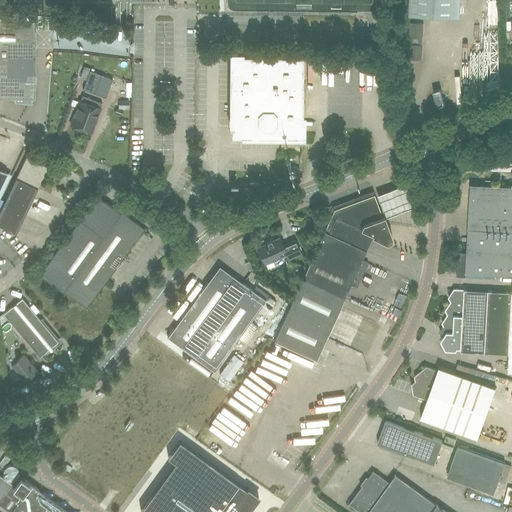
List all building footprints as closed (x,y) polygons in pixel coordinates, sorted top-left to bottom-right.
[(409,0),(409,16),(460,18),(460,0),(409,0)] [(35,100),(35,22),(0,21),(0,99),(15,99),(15,102),(31,104),(31,103),(30,103),(30,100),(35,100)] [(410,24),(409,38),(422,39),(423,25),(410,24)] [(409,61),(422,61),(422,47),(409,46),(409,61)] [(240,137),(302,137),(302,56),(231,55),(230,127),(234,127),(240,133),(240,137)] [(79,78),(85,80),(89,68),(84,66),(79,78)] [(112,80),(90,71),(83,90),(105,98),(112,80)] [(100,108),(101,104),(82,96),(80,101),(70,125),(91,133),(100,108)] [(128,100),(118,100),(118,108),(128,108),(128,100)] [(0,226),(15,234),(37,188),(47,167),(25,156),(0,210),(0,226)] [(406,181),(375,192),(384,215),(415,204),(406,181)] [(466,244),(511,247),(511,186),(470,184),(469,185),(466,244)] [(333,210),(279,329),(274,340),(315,359),(350,285),(356,287),(367,263),(361,260),(371,237),(385,243),(386,243),(387,243),(388,243),(389,243),(389,242),(390,242),(391,241),(391,240),(392,239),(392,238),(392,237),(391,236),(382,212),(380,213),(374,195),(333,210)] [(119,214),(96,196),(78,220),(79,221),(39,276),(62,293),(63,292),(86,309),(143,230),(120,213),(119,214)] [(267,243),(257,248),(264,263),(285,254),(288,259),(300,253),(295,240),(282,246),(279,238),(271,242),(270,240),(266,242),(267,243)] [(511,247),(466,244),(466,253),(459,252),(456,276),(469,277),(469,273),(511,275),(511,291),(454,289),(449,297),(451,301),(445,310),(448,314),(442,323),(445,327),(443,329),(442,331),(444,335),(441,340),(445,349),(456,350),(458,347),(461,347),(460,351),(509,354),(508,371),(511,370),(511,247)] [(219,266),(173,329),(167,337),(213,371),(238,338),(245,343),(257,326),(250,321),(265,300),(268,295),(255,286),(252,290),(219,266)] [(196,288),(199,279),(194,277),(191,286),(196,288)] [(266,301),(272,305),(275,301),(269,296),(266,301)] [(3,314),(38,357),(57,341),(22,298),(3,314)] [(38,371),(22,353),(16,359),(17,361),(11,367),(23,381),(29,376),(31,377),(38,371)] [(422,416),(459,429),(478,436),(495,389),(477,382),(439,368),(438,373),(436,372),(436,370),(425,366),(418,373),(419,378),(411,384),(413,394),(428,399),(422,416)] [(129,473),(162,425),(130,404),(110,433),(108,432),(105,436),(95,430),(76,458),(125,491),(128,486),(137,492),(140,487),(132,482),(135,478),(129,473)] [(326,428),(333,418),(319,409),(312,419),(326,428)] [(377,443),(379,444),(378,447),(391,452),(392,448),(434,464),(442,441),(385,420),(377,443)] [(236,432),(239,429),(230,422),(228,425),(236,432)] [(244,511),(256,495),(179,440),(167,456),(180,465),(146,511),(244,511)] [(505,463),(458,446),(447,476),(494,493),(505,463)] [(0,465),(3,467),(10,458),(4,455),(0,460),(0,465)] [(429,511),(435,504),(395,474),(388,482),(379,476),(380,475),(372,469),(366,477),(367,478),(359,489),(358,488),(346,504),(354,510),(355,509),(359,511),(429,511)] [(0,474),(0,511),(69,511),(20,476),(14,485),(0,474)]
